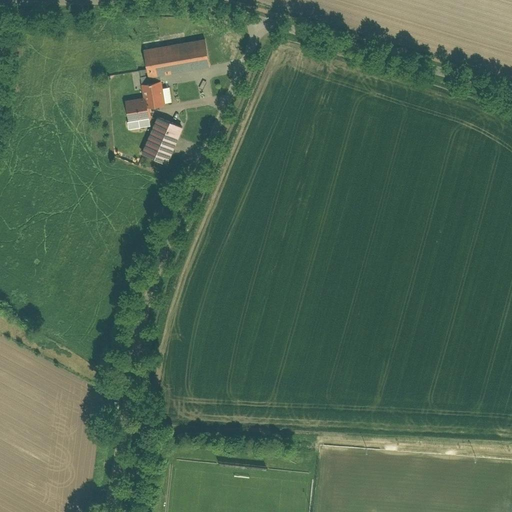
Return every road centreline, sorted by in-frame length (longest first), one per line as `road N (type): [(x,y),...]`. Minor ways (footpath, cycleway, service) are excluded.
road 1 (residential): [(108,511),(152,285),(260,19)]
road 2 (residential): [(511,99),(469,79),(260,19)]
road 3 (residential): [(123,1),(0,2)]
